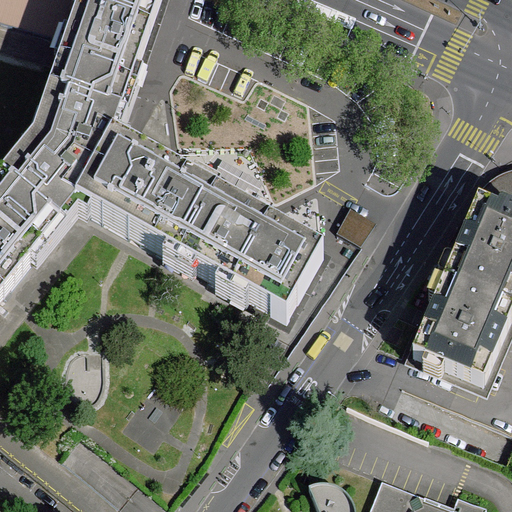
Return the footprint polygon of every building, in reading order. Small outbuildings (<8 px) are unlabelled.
[(80,16),(85,0),(0,0),(0,27),(42,40),(69,47),(80,16)] [(85,0),(80,16),(151,40),(164,0),(85,0)] [(60,71),(132,97),(151,40),(80,16),(69,47),(60,71)] [(120,179),(128,157),(113,149),(132,97),(60,71),(35,148),(120,179)] [(130,243),(164,176),(128,157),(120,179),(35,148),(0,191),(0,223),(43,257),(78,214),(102,228),(130,243)] [(219,206),(164,176),(130,243),(182,273),(219,206)] [(480,211),(511,225),(511,183),(504,186),(491,196),(480,211)] [(270,235),(219,206),(182,273),(234,301),(270,235)] [(342,233),(365,243),(376,221),(353,210),(342,233)] [(511,319),(511,225),(480,211),(445,291),(511,319)] [(0,300),(5,304),(43,257),(0,223),(0,300)] [(324,264),(270,235),(234,301),(287,331),(324,264)] [(486,395),(511,332),(511,319),(445,291),(414,365),(486,395)] [(155,444),(170,418),(148,405),(133,432),(155,444)] [(382,485),(372,511),(480,511),(458,502),(454,511),(382,485)] [(353,511),(351,505),(342,496),(332,491),(311,494),(319,511),(353,511)]
